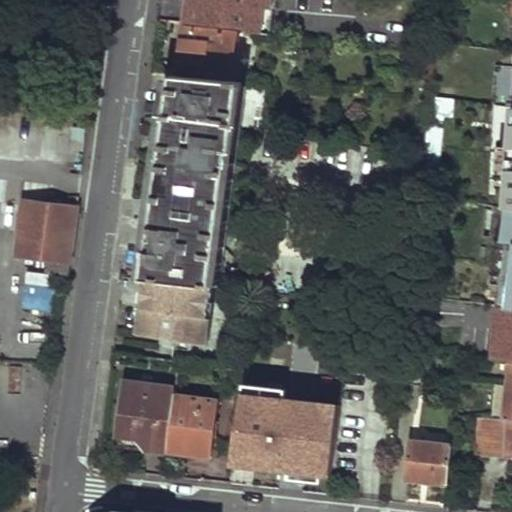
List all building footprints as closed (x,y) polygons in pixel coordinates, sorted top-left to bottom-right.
[(202,0),(202,6),(218,8),(218,11),(270,18),(271,14),(287,16),(288,0),(202,0)] [(185,31),(180,73),(230,78),(235,36),(185,31)] [(511,67),(496,67),(495,103),(511,103),(511,67)] [(148,246),(142,279),(145,279),(211,286),(229,164),(223,163),(224,154),(230,155),(240,84),(175,77),(150,247),(148,246)] [(434,109),(429,157),(435,158),(436,147),(440,148),(444,110),(434,109)] [(0,119),(0,156),(83,164),(87,127),(0,119)] [(429,157),(426,157),(424,177),(437,178),(439,159),(435,158),(429,157)] [(77,208),(25,202),(18,255),(50,260),(48,274),(67,276),(69,276),(70,263),(77,208)] [(232,267),(230,289),(249,291),(251,269),(232,267)] [(251,269),(249,291),(264,292),(266,271),(251,269)] [(51,315),(57,278),(27,273),(20,310),(51,315)] [(211,286),(145,279),(137,333),(211,345),(218,304),(210,303),(211,286)] [(410,308),(410,314),(414,314),(413,322),(419,323),(423,296),(412,295),(410,308)] [(511,308),(480,304),(478,328),(511,330),(511,308)] [(424,331),(421,350),(428,351),(439,353),(442,333),(424,331)] [(252,345),(247,373),(260,375),(263,347),(252,345)] [(428,351),(421,350),(406,348),(404,368),(426,371),(428,351)] [(496,360),(495,372),(508,373),(509,362),(496,360)] [(176,386),(122,378),(114,438),(136,441),(143,451),(167,454),(175,393),(176,386)] [(402,391),(399,420),(414,421),(417,392),(402,391)] [(209,460),(218,399),(175,393),(167,454),(209,460)] [(264,399),(257,456),(314,463),(321,406),(264,399)] [(487,417),(484,453),(509,455),(511,455),(511,419),(504,419),(487,417)] [(413,442),(408,479),(447,483),(451,446),(413,442)] [(141,456),(139,467),(160,472),(163,460),(141,456)]
